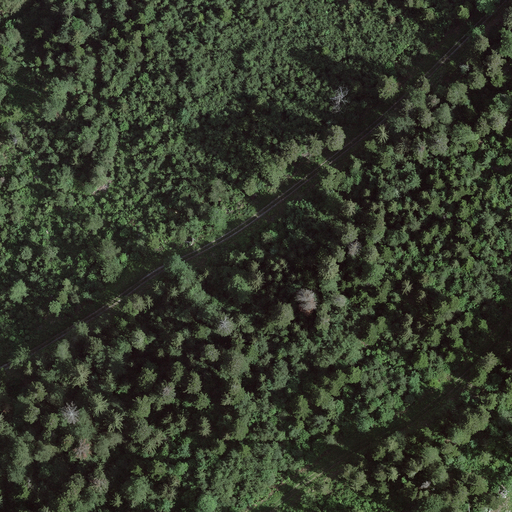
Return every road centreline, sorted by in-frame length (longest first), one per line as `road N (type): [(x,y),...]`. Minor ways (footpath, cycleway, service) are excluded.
road 1 (track): [(505,0),(418,89),(273,206),(0,368)]
road 2 (track): [(511,327),(410,426),(332,465),(265,511)]
